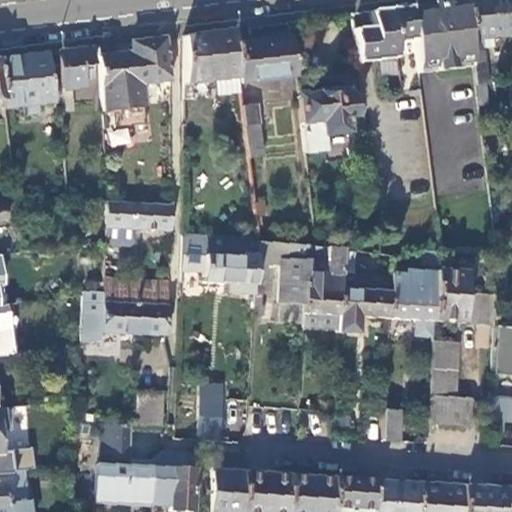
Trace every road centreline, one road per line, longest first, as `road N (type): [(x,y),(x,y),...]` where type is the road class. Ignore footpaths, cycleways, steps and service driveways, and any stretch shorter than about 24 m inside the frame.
road 1 (residential): [(511,465),(251,450)]
road 2 (tertiary): [(144,0),(0,20)]
